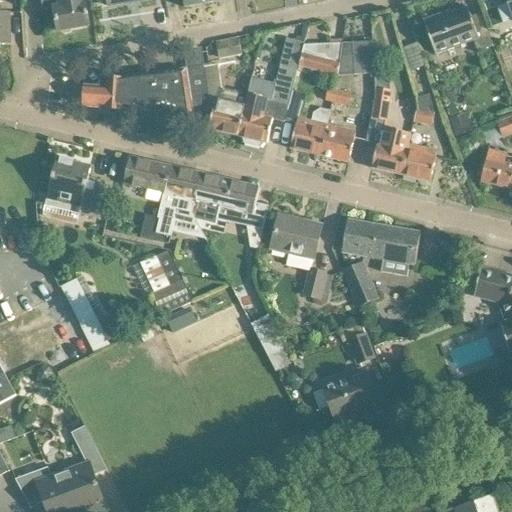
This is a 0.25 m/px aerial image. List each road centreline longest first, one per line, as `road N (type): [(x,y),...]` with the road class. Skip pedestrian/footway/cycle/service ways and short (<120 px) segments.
road 1 (residential): [(511,232),(16,113)]
road 2 (residential): [(16,113),(24,83),(48,63),(360,0)]
road 3 (unclassified): [(252,511),(511,417)]
